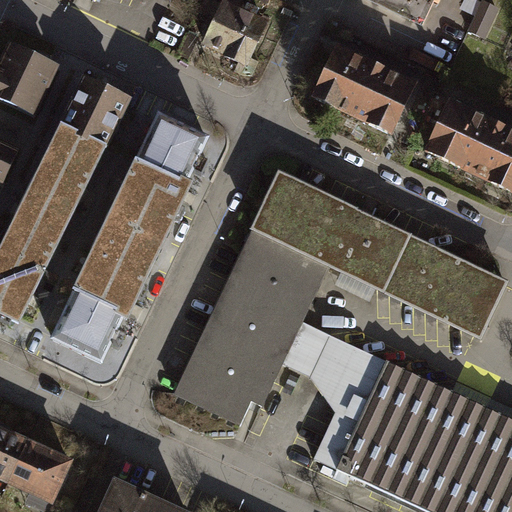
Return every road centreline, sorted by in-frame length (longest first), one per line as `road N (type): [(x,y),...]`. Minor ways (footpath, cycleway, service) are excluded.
road 1 (residential): [(114,429),(261,120)]
road 2 (residential): [(4,0),(261,120)]
road 3 (residential): [(261,120),(511,248)]
road 4 (residential): [(114,429),(292,511)]
road 5 (residential): [(261,120),(322,0)]
road 6 (residential): [(0,376),(114,429)]
